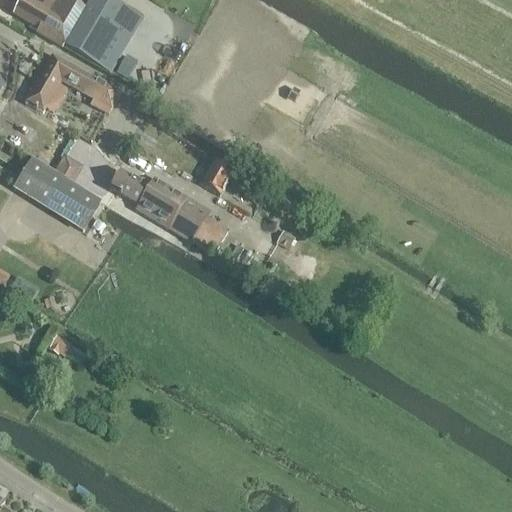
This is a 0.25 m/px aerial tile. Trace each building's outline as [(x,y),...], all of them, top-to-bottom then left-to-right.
[(64,48),(64,49),(88,11),(67,0),(56,0),(48,15),(21,0),(6,0),(0,11),(38,33),(37,35),(62,51),(64,48)] [(106,0),(94,0),(88,11),(64,49),(109,75),(142,21),(106,0)] [(124,58),(118,74),(129,79),(135,62),(124,58)] [(91,107),(108,117),(120,96),(70,68),(68,71),(51,61),(25,105),(43,115),(61,84),(93,102),(91,107)] [(36,165),(46,171),(52,161),(46,157),(39,159),(36,165)] [(100,208),(31,165),(13,194),(82,237),(100,208)] [(219,201),(233,179),(215,167),(200,190),(219,201)] [(121,174),(111,191),(140,209),(138,212),(161,227),(163,224),(194,242),(215,254),(227,234),(206,222),(211,214),(156,181),(153,188),(143,182),(141,186),(121,174)] [(281,234),(276,244),(288,250),(293,240),(281,234)] [(49,352),(57,357),(59,355),(65,359),(72,348),(56,339),(50,349),(49,352)]
